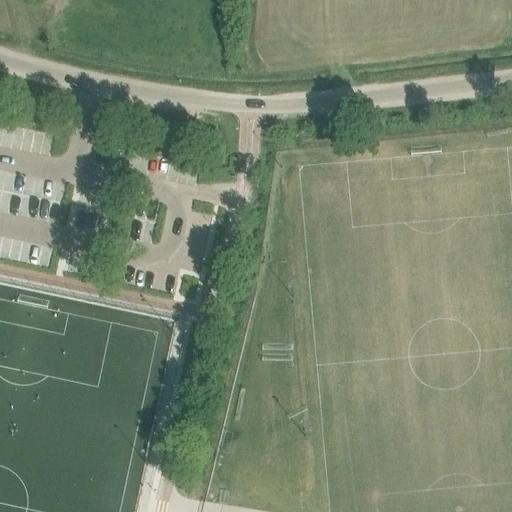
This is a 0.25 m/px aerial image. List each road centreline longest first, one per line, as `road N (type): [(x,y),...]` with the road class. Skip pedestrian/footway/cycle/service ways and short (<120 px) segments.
road 1 (unclassified): [(163,511),(256,116)]
road 2 (unclassified): [(256,116),(0,58)]
road 3 (unclassified): [(256,116),(511,85)]
